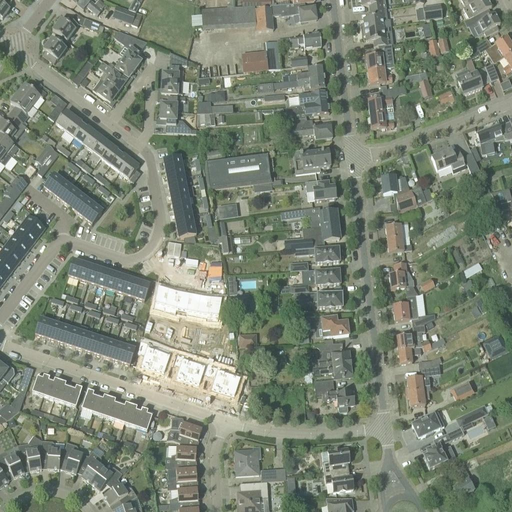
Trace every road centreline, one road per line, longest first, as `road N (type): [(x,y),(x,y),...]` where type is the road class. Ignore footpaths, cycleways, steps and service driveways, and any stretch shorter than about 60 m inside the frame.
road 1 (residential): [(0,318),(55,246),(134,261),(154,245),(160,230),(149,161),(136,145)]
road 2 (unclassified): [(383,430),(350,157)]
road 3 (residential): [(225,422),(0,344)]
road 4 (residential): [(350,157),(393,149),(511,103)]
road 5 (residential): [(383,430),(290,435),(225,422)]
road 6 (unclassified): [(350,157),(331,0)]
road 7 (residential): [(109,123),(146,77),(147,134),(136,145)]
road 8 (residential): [(109,123),(12,48)]
